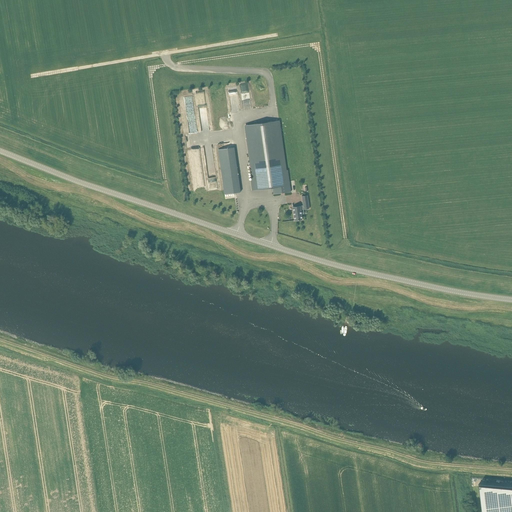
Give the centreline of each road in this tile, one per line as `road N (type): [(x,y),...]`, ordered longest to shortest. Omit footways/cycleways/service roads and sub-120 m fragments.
road 1 (unclassified): [(511,299),(346,267),(0,151)]
road 2 (track): [(164,179),(149,68),(317,43),(345,237)]
